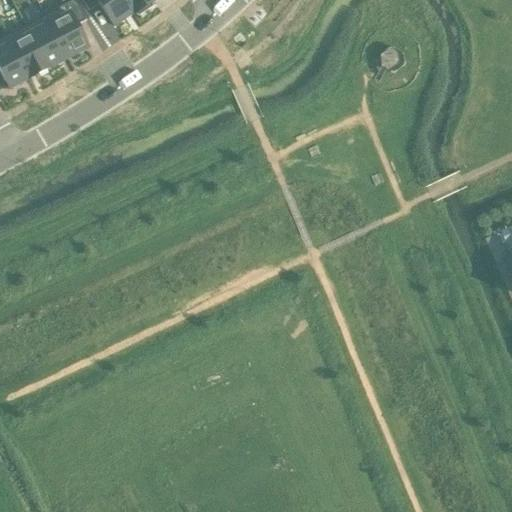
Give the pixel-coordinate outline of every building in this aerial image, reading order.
[(74,0),(44,16),(67,59),(86,49),(75,27),(86,21),(74,0)] [(132,13),(122,0),(80,0),(88,12),(98,5),(113,26),(132,13)] [(122,0),(132,13),(133,15),(135,14),(139,15),(153,6),(154,1),(155,0),(122,0)] [(44,16),(25,26),(47,69),(67,59),(44,16)] [(25,26),(5,36),(28,79),(47,69),(25,26)] [(0,74),(8,90),(28,79),(5,36),(0,38),(0,74)] [(507,245),(511,242),(511,227),(502,232),(507,245)] [(511,255),(503,259),(511,280),(511,255)]
